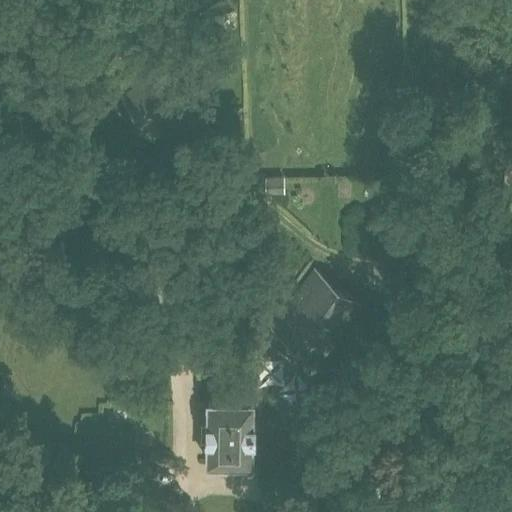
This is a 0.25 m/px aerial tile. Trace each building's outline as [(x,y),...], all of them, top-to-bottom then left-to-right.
[(145,28),(148,33),(151,39),(159,34),(156,28),(153,24),(145,28)] [(144,129),(187,104),(166,69),(123,94),(144,129)] [(267,192),(285,192),(285,175),(266,176),(267,192)] [(290,227),(306,230),(310,209),(295,206),(290,227)] [(314,266),(270,327),(321,363),(365,304),(314,266)] [(208,460),(252,460),(253,399),(209,399),(208,460)] [(226,474),(225,495),(255,495),(255,475),(226,474)]
